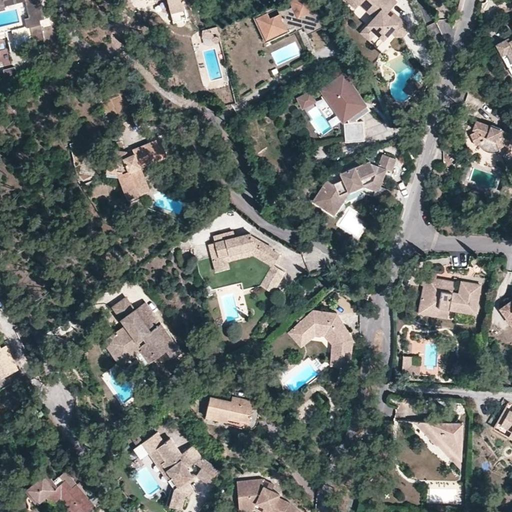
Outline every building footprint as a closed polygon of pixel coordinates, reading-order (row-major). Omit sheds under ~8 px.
[(0,0),(0,32),(12,30),(16,48),(27,46),(27,43),(31,42),(30,37),(36,36),(37,41),(44,39),(40,20),(44,18),(39,0),(0,0)] [(166,0),(173,23),(187,19),(182,0),(166,0)] [(323,28),(310,0),(298,0),(290,4),(292,10),(288,12),(286,7),(277,11),(279,17),(270,21),(267,15),(256,21),(263,38),(274,33),(275,35),(286,30),(287,33),(301,26),(306,36),(323,28)] [(354,10),(356,6),(360,0),(342,0),(342,1),(354,10)] [(386,0),(360,0),(356,6),(372,18),(366,26),(383,39),(390,31),(395,35),(402,34),(407,28),(405,20),(392,11),(389,16),(380,9),(386,0)] [(393,0),(386,0),(380,9),(389,16),(392,11),(388,8),(393,0)] [(383,39),(366,26),(360,34),(377,47),(383,39)] [(511,32),(509,34),(508,32),(495,39),(501,48),(505,45),(511,57),(511,32)] [(217,44),(220,42),(219,38),(217,36),(215,36),(214,37),(212,38),(211,40),(212,42),(213,44),(215,45),(217,44)] [(511,57),(505,45),(501,48),(500,49),(508,65),(511,63),(511,57)] [(360,105),(343,80),(326,91),(345,119),(345,138),(364,138),(364,121),(355,121),(372,109),(366,101),(360,105)] [(424,92),(426,83),(417,80),(416,84),(414,89),(415,90),(424,92)] [(315,102),(310,93),(299,99),(303,107),(315,102)] [(414,108),(409,114),(414,118),(419,113),(414,108)] [(473,120),(470,127),(474,128),(473,131),(468,133),(473,143),(476,142),(478,145),(482,148),(487,150),(494,151),(500,151),(501,153),(510,149),(507,144),(509,142),(511,142),(511,138),(511,126),(508,125),(506,132),(500,130),(498,126),(488,123),(487,124),(473,120)] [(386,123),(365,129),(369,141),(390,136),(386,123)] [(129,157),(128,155),(127,151),(109,149),(107,170),(120,172),(131,197),(127,199),(129,204),(142,199),(140,194),(149,190),(140,166),(139,163),(153,157),(154,161),(167,156),(160,138),(133,149),(134,152),(135,155),(129,157)] [(400,160),(387,154),(382,167),(395,172),(400,160)] [(140,166),(154,161),(153,157),(139,163),(140,166)] [(348,193),(354,190),(367,186),(379,190),(382,192),(384,187),(388,177),(380,174),(374,160),(344,173),(346,179),(337,183),(331,179),(316,201),(337,215),(347,201),(341,196),(348,193)] [(120,172),(107,170),(106,173),(117,175),(127,199),(131,197),(120,172)] [(382,192),(379,190),(377,195),(392,201),(396,192),(384,187),(382,192)] [(347,201),(354,190),(348,193),(341,196),(347,201)] [(302,214),(294,209),(292,214),(299,218),(302,214)] [(273,247),(252,235),(251,232),(235,237),(233,230),(214,236),(215,242),(210,243),(213,258),(248,248),(250,255),(254,254),(274,264),(280,253),(273,249),(273,247)] [(227,260),(250,255),(248,248),(213,258),(216,271),(229,268),(227,260)] [(367,251),(359,251),(359,258),(367,259),(367,251)] [(287,271),(274,264),(263,285),(275,292),(287,271)] [(420,283),(423,284),(423,282),(433,284),(434,277),(435,272),(422,270),(420,283)] [(423,282),(423,284),(420,302),(438,305),(436,314),(447,315),(449,306),(474,311),(479,282),(460,280),(458,291),(451,291),(453,280),(434,277),(433,284),(423,282)] [(511,296),(499,306),(511,322),(511,321),(511,296)] [(114,308),(127,325),(132,321),(128,315),(136,310),(127,298),(114,308)] [(438,305),(420,302),(419,311),(436,314),(438,305)] [(127,325),(109,338),(118,349),(125,344),(133,356),(145,348),(147,346),(144,343),(147,342),(158,357),(167,351),(173,358),(181,353),(145,303),(136,310),(128,315),(132,321),(127,325)] [(333,365),(352,367),(355,339),(340,314),(315,311),(298,327),(305,333),(308,331),(328,338),(336,345),(333,365)] [(305,333),(298,327),(291,333),(303,347),(312,340),(323,342),(330,349),(329,364),(333,365),(336,345),(328,338),(308,331),(305,333)] [(118,349),(109,338),(104,341),(121,365),(133,356),(125,344),(118,349)] [(147,346),(145,348),(153,360),(158,357),(147,342),(144,343),(147,346)] [(0,388),(1,390),(22,379),(5,345),(0,347),(0,388)] [(167,351),(158,357),(163,365),(173,358),(167,351)] [(292,357),(284,363),(290,371),(299,364),(292,357)] [(414,357),(403,357),(403,374),(421,375),(421,366),(414,366),(414,357)] [(422,357),(414,357),(414,366),(421,366),(422,357)] [(232,396),(231,401),(252,406),(253,401),(232,396)] [(252,406),(231,401),(210,397),(205,415),(240,423),(239,427),(247,429),(252,406)] [(511,409),(509,408),(500,423),(511,429),(511,409)] [(420,426),(415,421),(416,426),(434,442),(447,443),(448,453),(453,458),(460,459),(461,421),(450,421),(450,423),(445,423),(445,421),(425,421),(420,426)] [(198,464),(206,461),(202,457),(193,446),(182,454),(170,439),(164,443),(157,432),(142,443),(150,454),(157,450),(166,461),(162,464),(171,476),(187,469),(185,465),(189,461),(192,465),(197,462),(198,464)] [(157,450),(150,454),(167,478),(171,476),(162,464),(166,461),(157,450)] [(220,471),(206,461),(198,464),(202,469),(197,476),(209,485),(220,471)] [(172,477),(168,480),(174,489),(169,506),(181,509),(185,496),(194,490),(189,483),(194,479),(187,469),(171,476),(172,477)] [(43,476),(25,490),(36,503),(40,500),(47,509),(52,505),(61,498),(72,511),(91,511),(96,508),(65,471),(54,480),(51,477),(47,480),(43,476)] [(237,481),(238,504),(256,504),(271,510),(270,511),(299,511),(290,503),(278,498),(280,495),(272,491),(264,487),(264,480),(237,481)] [(274,485),(264,480),(264,487),(272,491),(274,485)] [(36,503),(25,490),(20,494),(31,507),(36,503)] [(72,511),(61,498),(52,505),(56,510),(60,507),(64,511),(72,511)]
